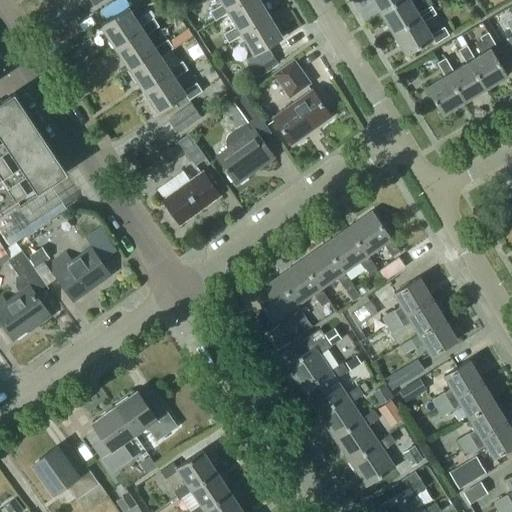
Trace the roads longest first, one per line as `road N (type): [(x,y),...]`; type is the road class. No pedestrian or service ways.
road 1 (residential): [(173,292),(0,25)]
road 2 (residential): [(173,292),(397,131)]
road 3 (residential): [(326,511),(173,292)]
road 4 (residential): [(0,415),(173,292)]
road 5 (residential): [(511,322),(431,190)]
road 6 (residential): [(397,131),(318,0)]
